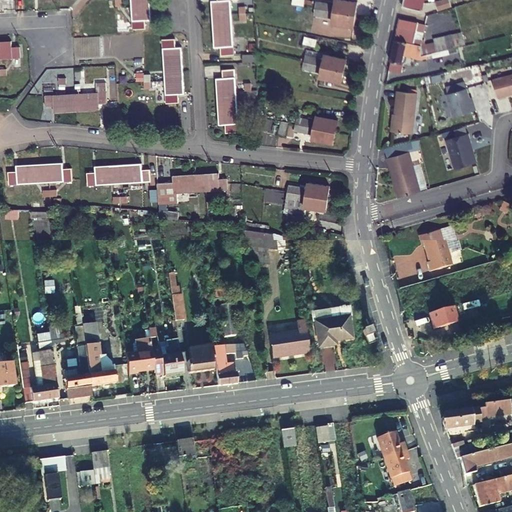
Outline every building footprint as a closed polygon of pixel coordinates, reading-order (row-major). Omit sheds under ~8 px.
[(149,0),(132,0),(133,6),(123,7),(125,29),(145,27),(145,20),(151,19),(149,0)] [(214,24),(231,23),(229,0),(218,0),(218,1),(213,1),(214,24)] [(315,8),(356,14),(358,2),(344,0),(336,0),(336,4),(316,1),(315,8)] [(403,0),(403,6),(422,10),(424,0),(403,0)] [(442,0),(437,2),(439,10),(452,5),(449,0),(442,0)] [(79,16),(87,6),(81,2),(74,13),(79,16)] [(356,14),(315,8),(314,14),(334,17),(333,24),(354,27),(356,14)] [(396,39),(421,45),(426,24),(400,19),(396,39)] [(297,30),(310,32),(312,25),(298,22),(297,30)] [(231,23),(214,24),(216,47),(222,47),(222,54),(241,54),(239,23),(231,23)] [(426,52),(461,44),(460,38),(448,41),(447,38),(436,40),(436,43),(423,45),(421,53),(426,52)] [(156,72),(182,71),(181,47),(176,47),(175,39),(146,41),(148,71),(150,71),(150,76),(132,77),(132,82),(157,81),(156,72)] [(413,55),(412,58),(422,60),(427,59),(426,52),(421,53),(423,45),(421,45),(396,39),(390,69),(403,72),(404,64),(403,64),(404,57),(405,53),(413,55)] [(350,51),(352,42),(339,40),(337,49),(350,51)] [(0,71),(21,70),(20,47),(12,48),(12,41),(0,41),(0,71)] [(243,52),(243,61),(256,60),(256,52),(243,52)] [(305,62),(344,71),(347,59),(326,54),(325,59),(306,55),(305,62)] [(344,71),(305,62),(304,68),(323,72),(321,78),(341,83),(344,71)] [(219,101),(236,100),(234,69),(223,70),(223,78),(218,78),(219,101)] [(156,72),(157,81),(166,80),(167,103),(179,102),(179,93),(184,93),(182,71),(156,72)] [(511,75),(494,80),(498,98),(511,94),(511,75)] [(77,110),(77,95),(64,96),(63,82),(44,84),(46,106),(54,105),(54,111),(77,110)] [(449,94),(455,117),(477,111),(475,103),(472,103),(468,89),(449,94)] [(415,132),(418,92),(398,90),(395,130),(415,132)] [(77,95),(77,110),(99,108),(99,103),(107,102),(106,92),(77,95)] [(236,100),(219,101),(220,124),(226,123),(227,132),(238,132),(236,100)] [(296,123),(336,132),(338,120),(318,117),(317,121),(297,118),(296,123)] [(286,135),(289,122),(281,120),(279,134),(286,135)] [(336,132),(296,123),(295,129),(315,133),(314,139),(334,143),(336,132)] [(469,134),(447,140),(454,169),(476,163),(473,150),(472,150),(470,143),(471,142),(469,134)] [(385,146),(386,155),(414,152),(413,143),(385,146)] [(393,168),(402,199),(422,193),(411,153),(389,159),(391,168),(393,168)] [(40,165),(42,182),(50,181),(51,196),(55,196),(54,181),(72,180),(72,169),(63,169),(63,163),(40,165)] [(120,165),(121,182),(150,180),(150,169),(143,170),(142,164),(120,165)] [(42,182),(40,165),(18,166),(18,172),(10,173),(10,184),(42,182)] [(121,182),(120,165),(96,167),(97,173),(89,173),(89,184),(121,182)] [(399,200),(402,199),(393,168),(391,168),(390,169),(399,200)] [(205,183),(206,190),(229,189),(228,178),(220,179),(219,173),(196,174),(197,183),(198,183),(205,183)] [(158,183),(160,203),(170,202),(169,193),(197,191),(197,183),(196,174),(174,176),(174,182),(158,183)] [(287,191),(328,197),(330,186),(309,182),(307,188),(288,185),(287,191)] [(264,201),(280,202),(280,189),(264,188),(264,201)] [(328,197),(287,191),(286,198),(306,201),(305,206),(326,210),(328,197)] [(198,201),(197,196),(183,197),(184,209),(189,209),(189,201),(198,201)] [(159,210),(159,218),(178,219),(178,211),(159,210)] [(294,233),(243,222),(247,250),(295,243),(295,239),(294,233)] [(439,257),(433,232),(412,238),(420,266),(418,266),(421,275),(443,269),(439,257)] [(21,266),(22,281),(37,279),(35,264),(21,266)] [(221,288),(211,289),(215,315),(221,314),(224,337),(235,335),(229,299),(223,300),(221,288)] [(175,323),(184,321),(180,295),(171,296),(175,323)] [(315,324),(349,320),(351,319),(349,308),(312,312),(313,324),(315,324)] [(431,314),(435,330),(459,323),(455,308),(431,314)] [(349,320),(315,324),(318,349),(335,346),(335,342),(351,340),(349,320)] [(182,375),(175,323),(171,323),(173,341),(162,343),(162,348),(155,349),(151,348),(154,368),(154,373),(155,376),(164,375),(164,377),(182,375)] [(84,347),(90,387),(115,383),(111,355),(99,356),(94,325),(81,326),(84,347)] [(368,344),(375,342),(370,327),(369,328),(364,330),(368,344)] [(48,329),(49,342),(60,340),(59,328),(48,329)] [(309,353),(307,331),(266,336),(269,359),(285,357),(284,355),(301,353),(301,354),(309,353)] [(150,339),(149,336),(137,338),(139,354),(124,356),(128,381),(136,379),(136,375),(154,373),(154,368),(151,348),(150,339)] [(212,346),(214,360),(217,386),(238,383),(237,372),(234,372),(233,367),(226,367),(224,355),(246,352),(243,344),(213,346),(212,346)] [(211,360),(214,360),(212,346),(191,349),(193,361),(188,362),(189,372),(213,369),(211,360)] [(90,387),(84,347),(78,348),(80,369),(67,371),(68,377),(64,378),(67,399),(91,396),(90,387)] [(37,387),(22,389),(24,403),(58,399),(51,349),(39,351),(40,359),(34,360),(37,387)] [(18,358),(20,375),(28,374),(25,357),(18,358)] [(0,388),(13,387),(10,364),(0,364),(0,388)] [(503,416),(509,415),(507,400),(483,403),(484,408),(445,414),(442,420),(448,435),(463,433),(462,426),(472,425),(472,421),(503,416)] [(283,450),(296,449),(293,430),(281,432),(283,450)] [(328,431),(320,432),(322,446),(330,445),(328,431)] [(393,432),(376,438),(390,478),(408,472),(404,460),(409,458),(403,442),(398,444),(393,432)] [(176,442),(176,445),(178,456),(194,454),(193,443),(192,440),(176,442)] [(452,445),(457,459),(458,459),(460,458),(468,456),(462,443),(452,445)] [(460,458),(465,475),(483,471),(482,465),(511,456),(511,444),(510,445),(468,456),(460,458)] [(108,452),(90,454),(93,470),(111,468),(108,452)] [(64,457),(39,459),(41,473),(66,470),(64,457)] [(95,484),(93,470),(79,472),(81,486),(95,484)] [(511,475),(473,486),(479,507),(500,501),(498,494),(511,489),(511,475)] [(411,511),(415,511),(410,491),(397,494),(400,511),(411,511)] [(364,511),(377,510),(378,510),(378,502),(363,503),(364,511)]
